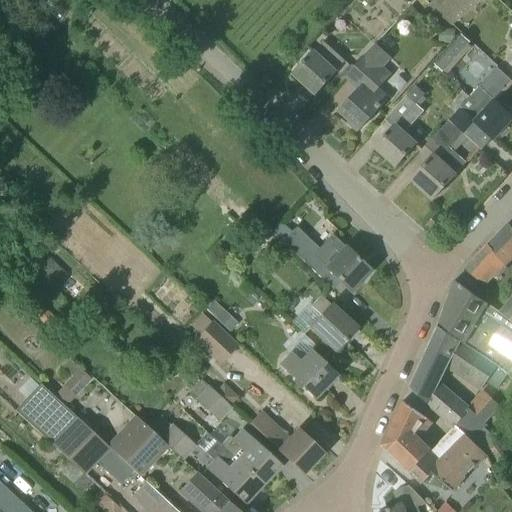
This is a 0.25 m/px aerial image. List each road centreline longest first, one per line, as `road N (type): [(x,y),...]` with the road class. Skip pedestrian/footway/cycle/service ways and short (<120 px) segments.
road 1 (unclassified): [(431,288),(337,182),(144,0)]
road 2 (unclassified): [(347,507),(350,475),(431,288)]
road 3 (residential): [(431,288),(511,194)]
